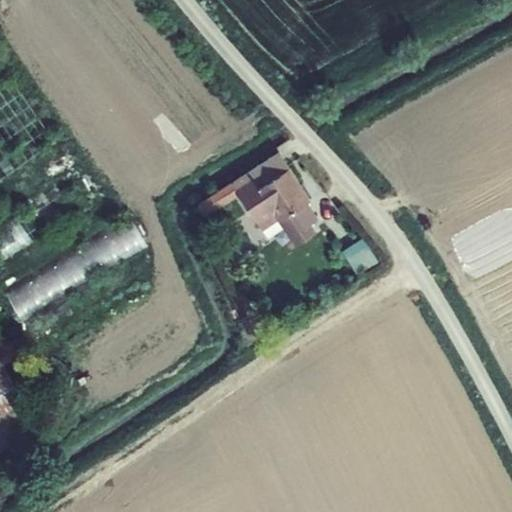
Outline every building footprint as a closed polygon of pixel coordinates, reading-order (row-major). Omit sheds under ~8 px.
[(315,190),(285,143),(240,170),(266,214),(280,205),(283,209),(315,190)] [(38,205),(50,223),(75,205),(64,188),(38,205)] [(0,224),(0,245),(8,258),(37,239),(19,212),(0,224)] [(134,215),(8,289),(24,317),(151,243),(134,215)] [(368,236),(347,248),(362,271),(382,259),(368,236)] [(0,415),(29,400),(0,344),(0,415)]
